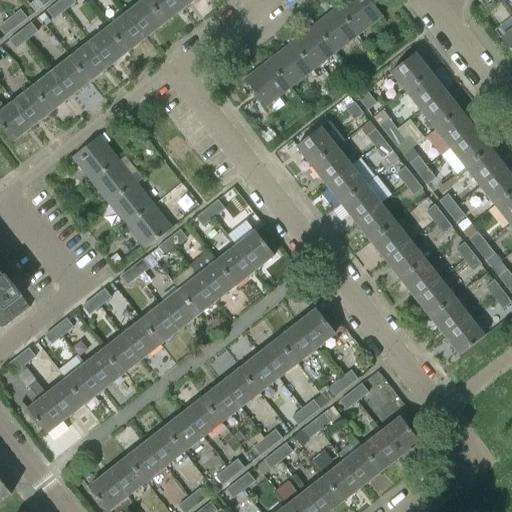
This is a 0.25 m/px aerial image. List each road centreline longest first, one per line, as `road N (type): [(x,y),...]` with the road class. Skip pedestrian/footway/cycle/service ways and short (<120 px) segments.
road 1 (residential): [(400,511),(452,473),(462,454),(455,430),(179,70)]
road 2 (residential): [(0,349),(78,287),(8,197),(158,74),(179,70)]
road 3 (residential): [(511,104),(436,8)]
